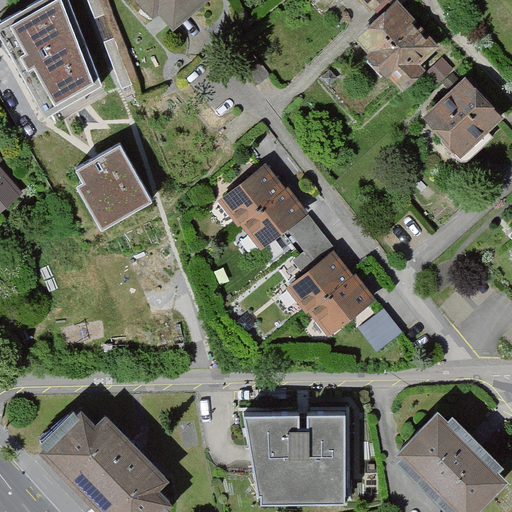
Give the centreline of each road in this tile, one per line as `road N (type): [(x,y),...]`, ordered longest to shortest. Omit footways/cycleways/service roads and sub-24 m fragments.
road 1 (residential): [(0,383),(511,372)]
road 2 (track): [(432,0),(511,93)]
